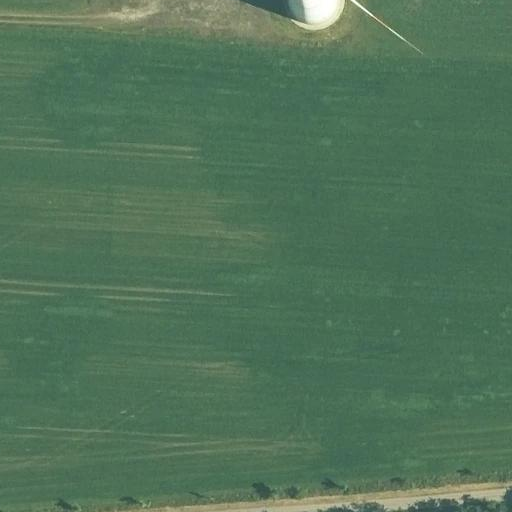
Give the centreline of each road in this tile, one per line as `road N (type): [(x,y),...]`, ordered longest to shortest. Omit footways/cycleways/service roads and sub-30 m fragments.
road 1 (track): [(222,0),(114,25),(0,19)]
road 2 (track): [(511,496),(353,511)]
